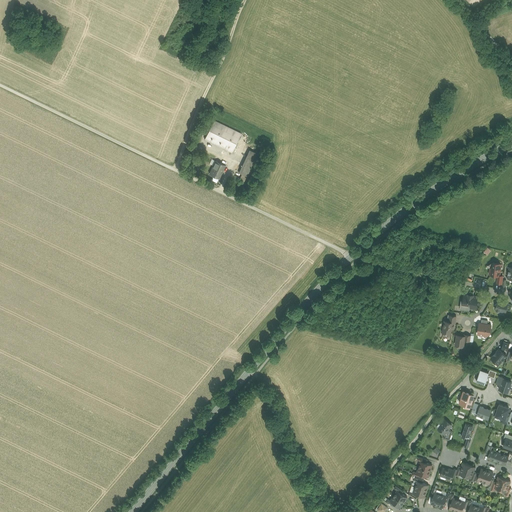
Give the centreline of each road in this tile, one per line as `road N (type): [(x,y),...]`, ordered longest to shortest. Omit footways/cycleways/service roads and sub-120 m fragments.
road 1 (primary): [(511,146),(430,192),(352,256),(133,511)]
road 2 (track): [(176,170),(357,259),(447,278)]
road 3 (track): [(176,170),(243,0)]
road 4 (residential): [(460,383),(357,511)]
